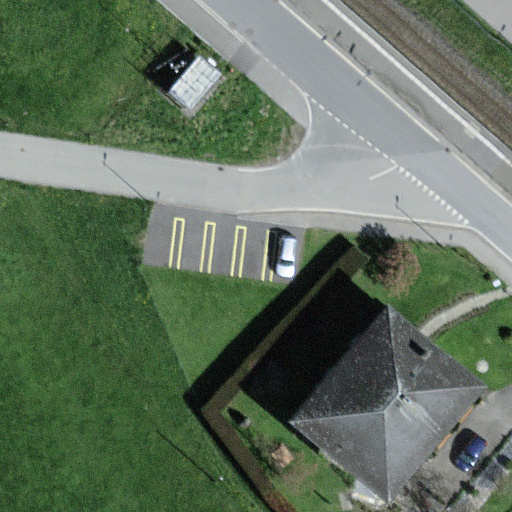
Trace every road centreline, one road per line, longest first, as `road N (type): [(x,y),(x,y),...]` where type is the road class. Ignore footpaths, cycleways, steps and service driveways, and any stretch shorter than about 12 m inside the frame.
road 1 (residential): [(0,156),(293,188),(378,173),(411,150)]
road 2 (tertiary): [(238,0),(411,150)]
road 3 (tertiary): [(411,150),(511,234)]
